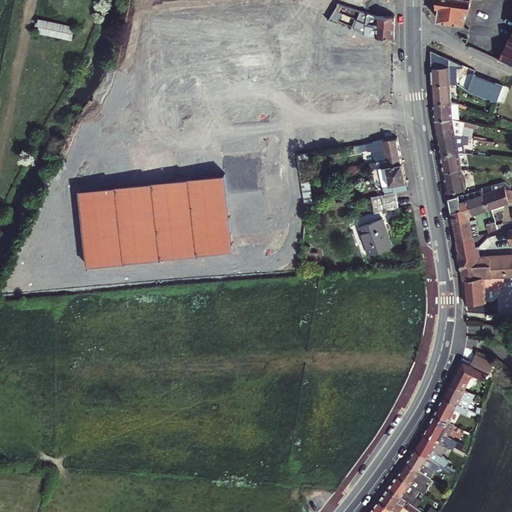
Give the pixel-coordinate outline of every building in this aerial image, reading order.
[(439,0),(438,5),(441,5),(439,19),(465,23),(467,9),(470,10),(471,0),(439,0)] [(366,23),(393,26),(394,16),(391,15),(375,15),(368,12),(356,9),(353,17),(366,23)] [(341,22),(345,13),(337,10),(332,18),(341,22)] [(78,187),(83,262),(232,251),(235,240),(230,170),(278,166),(273,106),(271,79),(273,72),(269,12),(149,20),(136,69),(108,71),(111,108),(103,109),(104,119),(99,137),(98,125),(70,128),(75,198),(78,187)] [(40,17),(37,31),(73,38),(75,24),(40,17)] [(393,36),(393,26),(366,23),(353,17),(349,26),(369,34),(393,36)] [(511,33),(501,59),(511,64),(511,33)] [(431,49),(432,85),(450,86),(458,87),(458,77),(457,65),(464,67),(464,64),(431,49)] [(476,73),(470,90),(491,98),(497,101),(504,85),(476,73)] [(432,85),(433,102),(451,101),(450,86),(432,85)] [(434,119),(452,119),(451,101),(433,102),(434,119)] [(434,119),(437,136),(454,134),(452,119),(434,119)] [(440,154),(457,151),(456,144),(467,143),(466,136),(454,134),(437,136),(440,154)] [(379,167),(403,163),(397,138),(377,141),(378,148),(373,149),(375,161),(369,163),(370,169),(379,167)] [(444,172),(461,169),(457,151),(440,154),(444,172)] [(464,169),(470,169),(470,160),(474,160),(473,153),(463,152),(464,169)] [(308,158),(308,153),(298,155),(302,181),(310,180),(306,159),(308,158)] [(379,167),(385,194),(408,190),(403,163),(379,167)] [(444,172),(448,192),(464,189),(461,169),(444,172)] [(493,176),(471,180),(472,187),(494,183),(493,176)] [(310,180),(302,181),(306,208),(314,207),(310,180)] [(489,209),(490,209),(510,203),(509,201),(511,200),(511,189),(511,190),(511,189),(511,186),(505,181),(500,182),(502,186),(483,193),(489,209)] [(489,209),(483,193),(482,188),(466,192),(468,198),(473,214),(489,209)] [(383,196),(386,210),(399,208),(396,193),(383,196)] [(466,217),(461,200),(459,195),(449,197),(453,221),(471,218),(471,215),(466,217)] [(383,196),(373,197),(376,212),(386,210),(383,196)] [(468,198),(461,200),(466,217),(471,215),(473,214),(468,198)] [(453,221),(456,239),(474,236),(471,218),(453,221)] [(383,219),(359,228),(369,255),(393,246),(383,219)] [(490,231),(499,228),(496,219),(487,222),(490,231)] [(458,246),(476,243),(474,236),(456,239),(458,246)] [(458,246),(464,279),(483,276),(483,277),(495,277),(511,275),(511,257),(491,259),(486,255),(478,255),(476,243),(458,246)] [(312,247),(303,246),(303,261),(319,261),(319,252),(312,252),(312,247)] [(464,279),(466,303),(485,302),(484,282),(495,282),(495,277),(483,277),(483,276),(464,279)] [(477,355),(472,365),(491,374),(492,374),(495,364),(477,355)] [(452,385),(466,391),(473,376),(486,383),(491,374),(472,365),(464,360),(452,385)] [(452,385),(445,398),(466,408),(472,394),(466,391),(452,385)] [(445,398),(435,416),(447,421),(454,409),(465,414),(467,409),(466,408),(445,398)] [(424,437),(447,447),(463,454),(467,444),(447,436),(453,424),(447,421),(435,416),(424,437)] [(417,450),(446,468),(451,460),(442,455),(447,447),(424,437),(417,450)] [(409,462),(426,474),(431,466),(442,474),(446,468),(417,450),(409,462)] [(409,462),(400,476),(421,490),(424,493),(429,487),(426,485),(431,478),(426,474),(409,462)] [(391,488),(412,503),(421,490),(400,476),(391,488)] [(381,501),(392,510),(394,511),(398,511),(403,506),(411,511),(423,511),(412,503),(391,488),(381,501)] [(373,511),(389,511),(392,510),(381,501),(373,511)]
